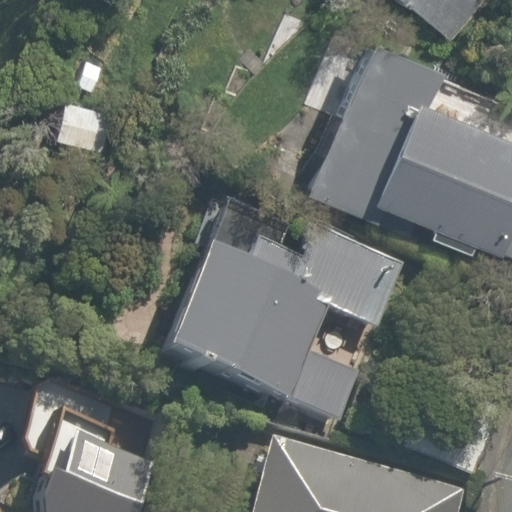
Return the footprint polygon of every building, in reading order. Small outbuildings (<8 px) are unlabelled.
[(457,0),(393,0),(433,31),(457,0)] [(412,69),(339,40),(282,184),(348,210),(355,192),(408,213),(402,230),(445,247),(449,237),(511,261),(511,196),(501,193),(511,166),(511,140),(401,96),(412,69)] [(170,243),(128,346),(321,424),(341,374),(284,351),(302,307),(362,331),(390,261),(303,226),(287,267),(218,239),(211,259),(170,243)] [(441,511),(449,489),(249,432),(226,511),(441,511)] [(117,511),(120,496),(22,478),(16,511),(117,511)]
